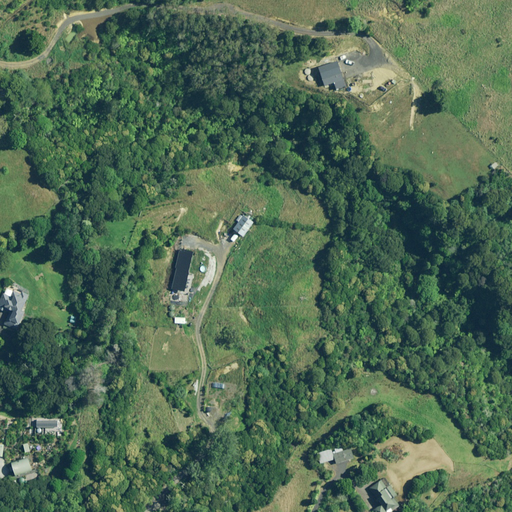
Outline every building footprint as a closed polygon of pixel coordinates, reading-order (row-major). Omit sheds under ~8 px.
[(254,221),(244,214),(234,229),(243,236),(254,221)] [(21,311),(28,300),(31,294),(23,290),(21,294),(14,290),(11,297),(4,293),(0,300),(0,308),(9,314),(4,323),(14,328),(15,329),(24,313),(21,311)] [(243,383),(219,382),(209,381),(208,395),(232,396),(232,405),(242,405),(243,383)] [(59,417),(29,417),(29,425),(36,425),(35,433),(43,433),(43,427),(59,427),(59,417)] [(355,457),(351,447),(343,450),(342,445),(326,450),(329,461),(335,459),(336,463),(355,457)] [(34,468),(30,457),(12,462),(15,474),(34,468)] [(381,479),(369,487),(386,511),(390,511),(399,506),(394,497),(398,494),(391,484),(387,487),(384,484),(381,479)]
